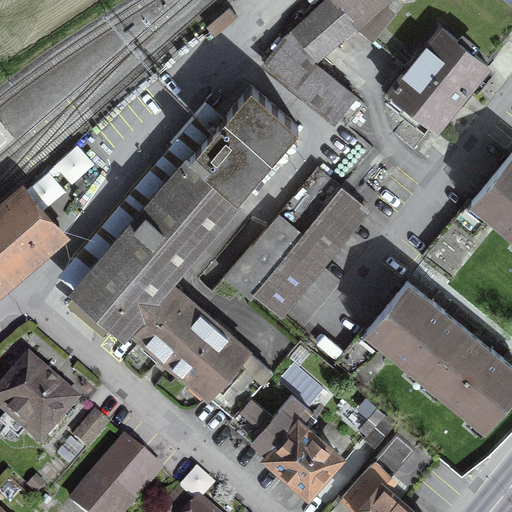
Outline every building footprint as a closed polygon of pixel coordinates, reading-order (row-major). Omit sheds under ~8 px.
[(310,57),(354,25),(336,0),(320,0),(291,26),(297,33),(294,35),(310,57)] [(511,0),(336,0),(354,25),(357,23),(409,65),(442,25),(485,60),(511,27),(511,0)] [(389,88),(436,126),(488,63),(485,60),(442,25),(409,65),(389,88)] [(355,95),(284,37),(265,62),(336,119),(355,95)] [(126,324),(166,278),(298,125),(251,84),(190,155),(192,156),(104,257),(77,289),(115,322),(122,328),(126,324)] [(57,161),(74,179),(96,159),(79,141),(57,161)] [(511,232),(511,152),(473,200),(499,222),(511,232)] [(251,296),(255,291),(342,186),(318,166),(280,212),(279,211),(225,276),(251,296)] [(255,291),(279,310),(365,205),(342,186),(255,291)] [(0,275),(56,228),(24,192),(0,212),(0,275)] [(499,222),(473,200),(424,259),(451,280),(499,222)] [(166,278),(126,324),(233,416),(250,396),(273,370),(166,278)] [(427,377),(466,329),(442,309),(444,307),(433,298),(431,300),(407,281),(367,329),(393,350),(427,377)] [(115,322),(77,289),(65,302),(104,335),(115,322)] [(393,350),(367,329),(338,364),(365,385),(393,350)] [(466,329),(427,377),(486,426),(511,394),(511,366),(501,357),(503,355),(492,346),(490,348),(466,329)] [(57,420),(75,400),(29,360),(0,392),(0,404),(40,439),(43,436),(50,435),(58,426),(57,420)] [(269,455),(308,489),(328,466),(334,471),(343,461),(337,456),(338,454),(307,428),(317,416),(292,394),(273,416),(250,396),(233,416),(229,420),(253,440),(270,454),(269,455)] [(95,411),(74,435),(87,447),(108,422),(95,411)] [(384,413),(363,437),(374,447),(395,423),(384,413)] [(357,511),(367,501),(383,483),(414,447),(413,446),(398,433),(374,459),(375,459),(341,498),(357,511)] [(127,439),(73,502),(84,511),(120,511),(160,467),(127,439)] [(413,446),(414,447),(383,483),(402,500),(438,457),(419,441),(413,446)] [(415,511),(402,500),(383,483),(367,501),(379,511),(378,511),(415,511)] [(212,511),(199,501),(196,505),(184,494),(167,511),(212,511)]
